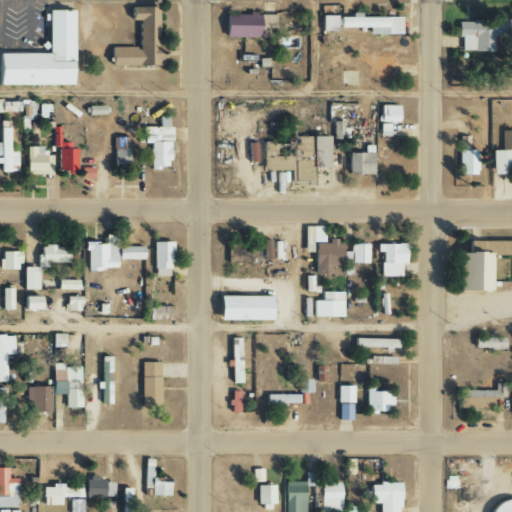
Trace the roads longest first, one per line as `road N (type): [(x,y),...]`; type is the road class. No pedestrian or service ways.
road 1 (residential): [(511,436),(0,439)]
road 2 (residential): [(429,511),(427,0)]
road 3 (residential): [(200,511),(200,0)]
road 4 (residential): [(0,210),(511,210)]
